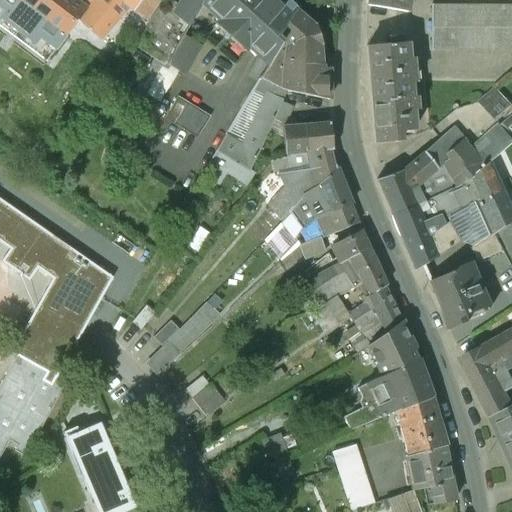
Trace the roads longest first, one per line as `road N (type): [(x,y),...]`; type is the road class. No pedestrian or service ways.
road 1 (residential): [(348,0),(350,149),(441,369),(476,511)]
road 2 (residential): [(203,511),(156,400),(115,354)]
